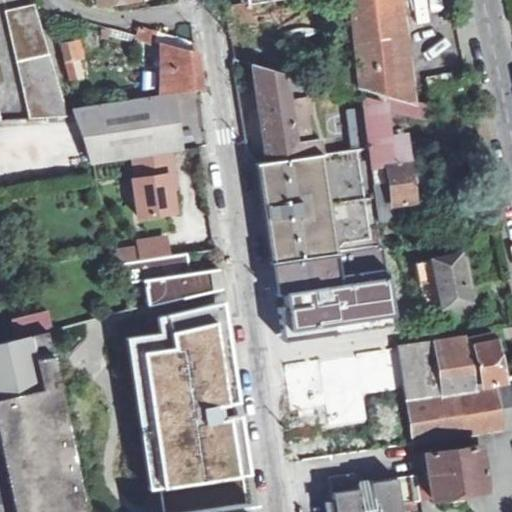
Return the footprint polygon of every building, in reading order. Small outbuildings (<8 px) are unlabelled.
[(358,89),(402,101),(389,0),(343,0),(345,12),(327,14),(332,50),(349,48),(351,61),(317,51),(310,80),(359,96),(358,89)] [(34,6),(8,11),(31,119),(68,117),(34,6)] [(139,26),(135,37),(153,43),(156,32),(139,26)] [(78,40),(61,44),(70,80),(84,76),(79,59),(83,57),(78,40)] [(161,44),(160,94),(175,92),(200,88),(199,81),(195,53),(161,44)] [(321,153),(319,139),(312,140),(306,99),(289,102),(286,73),(253,64),(264,137),(267,161),(321,153)] [(179,117),(175,92),(160,94),(73,109),(92,163),(133,157),(170,151),(184,149),(179,117)] [(369,165),(406,160),(402,139),(388,142),(381,104),(360,98),(366,146),(369,165)] [(321,153),(267,161),(259,162),(269,227),(274,261),(335,252),(381,245),(378,221),(369,165),(366,146),(321,153)] [(170,151),(133,157),(136,177),(133,177),(139,216),(175,211),(170,174),(173,174),(170,151)] [(369,165),(378,221),(414,215),(411,189),(430,186),(426,158),(406,160),(369,165)] [(139,242),(142,259),(169,255),(166,238),(139,242)] [(381,245),(335,252),(339,282),(385,276),(381,245)] [(335,252),(274,261),(278,291),(339,282),(335,252)] [(121,263),(124,283),(142,280),(150,304),(211,288),(210,270),(190,272),(188,253),(169,255),(142,259),(121,263)] [(416,261),(424,308),(467,300),(457,253),(416,261)] [(339,282),(278,291),(285,342),(392,325),(385,276),(339,282)] [(163,332),(141,335),(164,511),(235,511),(212,367),(229,364),(223,327),(209,329),(208,323),(217,321),(214,303),(159,316),(163,332)] [(40,313),(15,318),(18,332),(43,327),(40,313)] [(406,402),(504,387),(494,340),(493,341),(491,331),(465,336),(465,332),(397,343),(397,345),(400,367),(406,402)] [(0,511),(84,511),(47,332),(0,342),(0,511)] [(345,356),(290,364),(293,391),(348,383),(345,356)] [(511,385),(504,387),(406,402),(411,441),(511,427),(511,385)] [(425,450),(432,495),(458,491),(486,487),(479,442),(425,450)] [(395,453),(413,451),(412,444),(394,446),(395,453)] [(400,511),(400,505),(419,502),(416,476),(369,483),(372,508),(359,509),(355,474),(329,477),(333,511),(400,511)]
